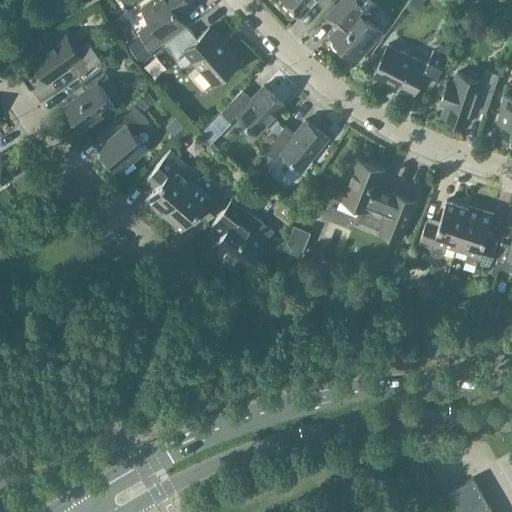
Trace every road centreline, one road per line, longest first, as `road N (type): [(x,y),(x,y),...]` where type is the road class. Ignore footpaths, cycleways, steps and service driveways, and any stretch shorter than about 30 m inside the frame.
road 1 (tertiary): [(511,389),(394,385),(277,404),(208,430),(70,502)]
road 2 (tertiary): [(125,511),(232,457),(307,433),(372,421),(511,425)]
road 3 (residential): [(511,168),(394,123),(346,93),(246,0)]
road 4 (residential): [(185,266),(76,167),(0,61)]
